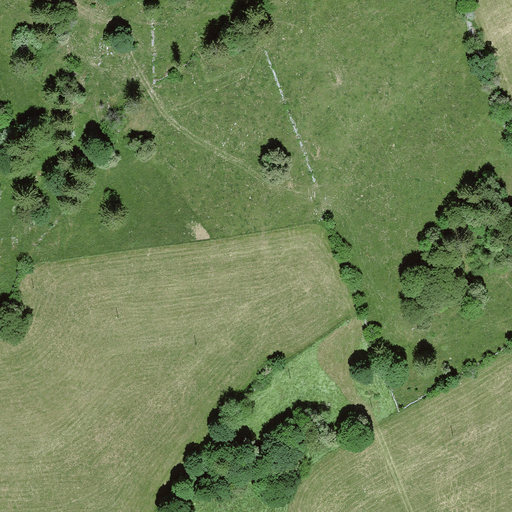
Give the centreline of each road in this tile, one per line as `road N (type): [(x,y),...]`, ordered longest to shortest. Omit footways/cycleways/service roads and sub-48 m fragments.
road 1 (track): [(70,0),(115,23),(176,126),(255,172),(333,203),(349,221),(383,321)]
road 2 (track): [(361,324),(346,366),(410,511)]
